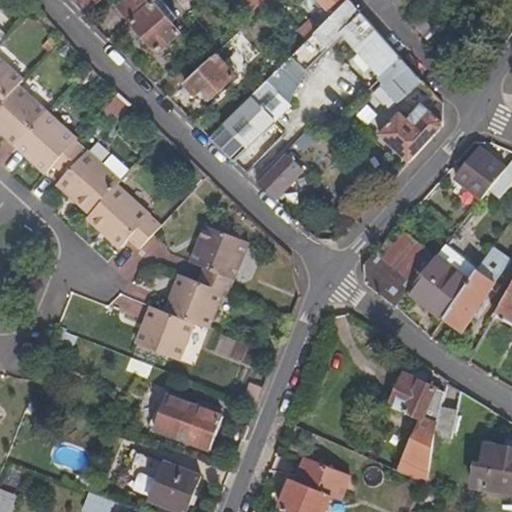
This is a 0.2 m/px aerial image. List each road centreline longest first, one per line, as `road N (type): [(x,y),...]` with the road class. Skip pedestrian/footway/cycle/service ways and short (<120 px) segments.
road 1 (residential): [(334,274),(47,0)]
road 2 (tertiary): [(232,511),(304,322),(334,274)]
road 3 (tertiary): [(334,274),(458,138),(478,105)]
road 4 (residential): [(334,274),(468,383),(511,406)]
road 5 (residential): [(0,343),(27,341),(48,322),(79,267),(50,227)]
road 6 (residential): [(478,105),(367,0)]
